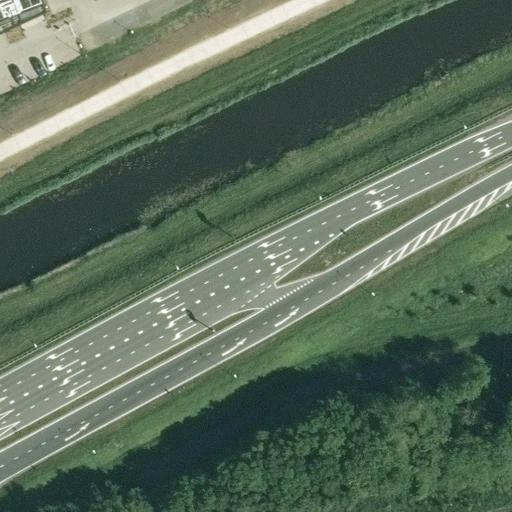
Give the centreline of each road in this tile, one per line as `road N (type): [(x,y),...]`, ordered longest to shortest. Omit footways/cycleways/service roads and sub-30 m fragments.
road 1 (motorway): [(2,466),(299,302)]
road 2 (motorway): [(261,269),(0,409)]
road 3 (motorway): [(511,134),(350,213),(261,269)]
road 4 (motorway): [(299,302),(511,173)]
